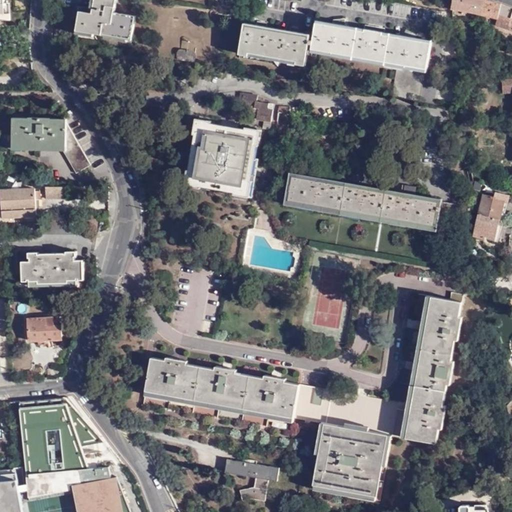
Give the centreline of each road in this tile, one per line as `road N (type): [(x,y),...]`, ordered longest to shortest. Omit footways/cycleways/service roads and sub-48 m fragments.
road 1 (residential): [(40,35),(44,65),(86,111),(126,186),(116,261),(72,383)]
road 2 (residential): [(72,383),(140,465),(158,511)]
